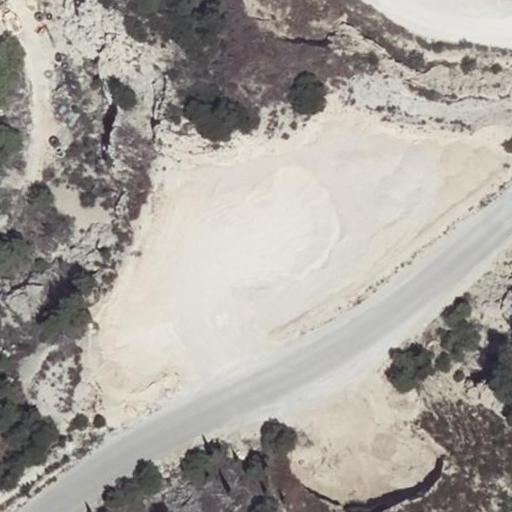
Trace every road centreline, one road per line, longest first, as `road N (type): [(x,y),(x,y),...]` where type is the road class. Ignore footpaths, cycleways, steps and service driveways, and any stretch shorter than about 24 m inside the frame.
road 1 (unclassified): [(511,217),(384,318),(146,441),(46,511)]
road 2 (track): [(1,0),(34,50),(36,176)]
road 3 (track): [(390,0),(511,29)]
